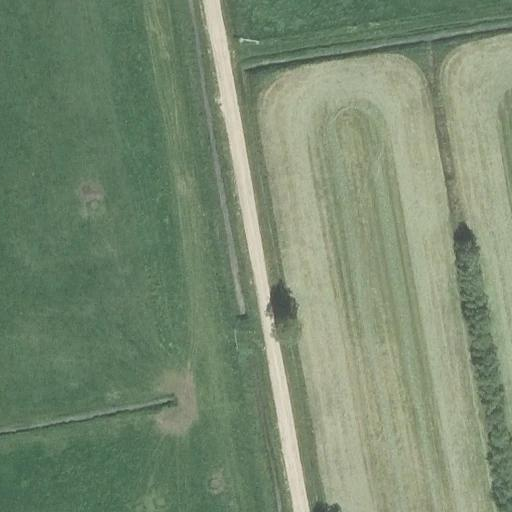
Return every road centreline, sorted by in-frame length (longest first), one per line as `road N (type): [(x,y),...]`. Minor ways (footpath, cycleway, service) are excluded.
road 1 (track): [(208,0),(299,511)]
road 2 (track): [(511,16),(219,63)]
